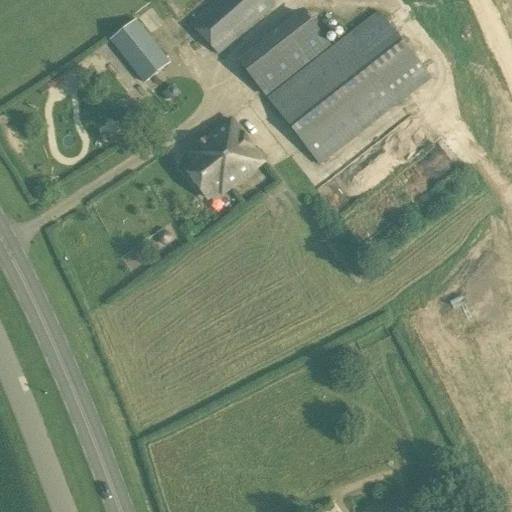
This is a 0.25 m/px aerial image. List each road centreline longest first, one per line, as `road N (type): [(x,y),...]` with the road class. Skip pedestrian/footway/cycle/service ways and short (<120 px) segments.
road 1 (primary): [(119,511),(79,404),(4,250)]
road 2 (unclassified): [(62,511),(0,355)]
